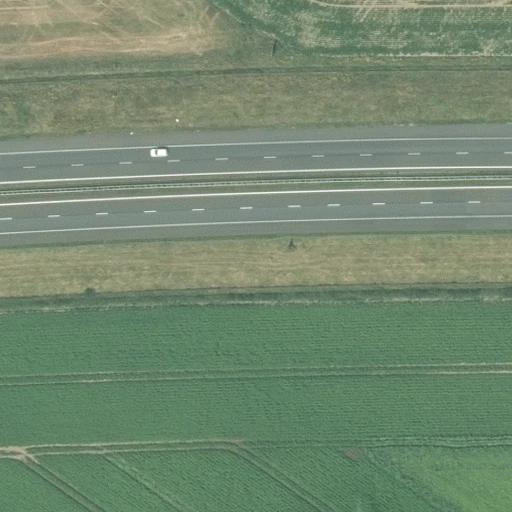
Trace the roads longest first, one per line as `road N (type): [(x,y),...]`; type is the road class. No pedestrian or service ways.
road 1 (motorway): [(0,220),(511,201)]
road 2 (motorway): [(511,153),(0,168)]
